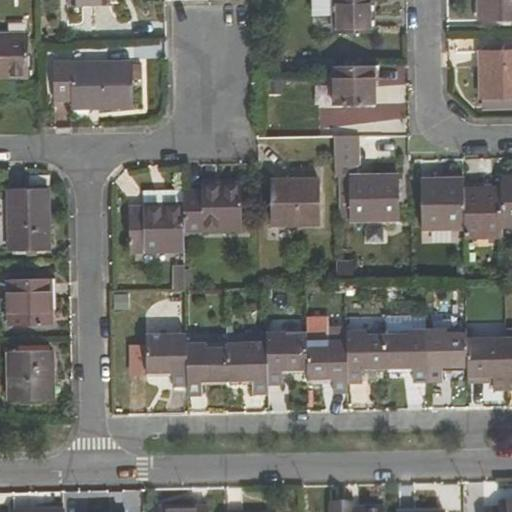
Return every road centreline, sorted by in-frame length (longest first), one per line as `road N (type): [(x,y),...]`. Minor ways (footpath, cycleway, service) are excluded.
road 1 (residential): [(511,461),(94,468)]
road 2 (residential): [(94,468),(88,149)]
road 3 (residential): [(511,137),(446,134),(430,92),(427,0)]
road 4 (residential): [(88,149),(158,144),(192,129),(215,73)]
